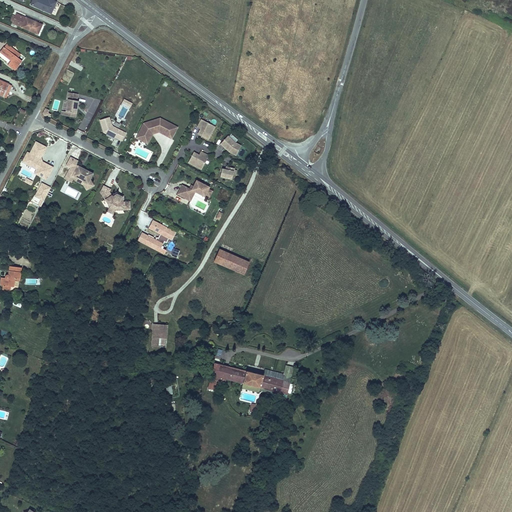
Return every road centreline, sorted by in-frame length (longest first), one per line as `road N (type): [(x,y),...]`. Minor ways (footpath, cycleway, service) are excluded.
road 1 (secondary): [(316,175),(511,332)]
road 2 (secondary): [(97,12),(291,157)]
road 3 (unknown): [(288,360),(402,311),(444,279)]
road 4 (residential): [(32,117),(145,173)]
